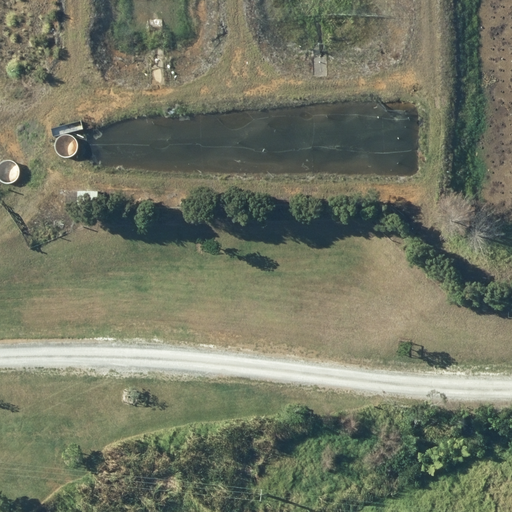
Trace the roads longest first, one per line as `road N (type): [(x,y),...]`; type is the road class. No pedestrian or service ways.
road 1 (track): [(511,264),(468,251),(410,197),(387,190),(114,185),(33,165)]
road 2 (track): [(31,135),(58,102),(81,96),(435,72)]
road 3 (track): [(433,217),(440,137),(431,0)]
